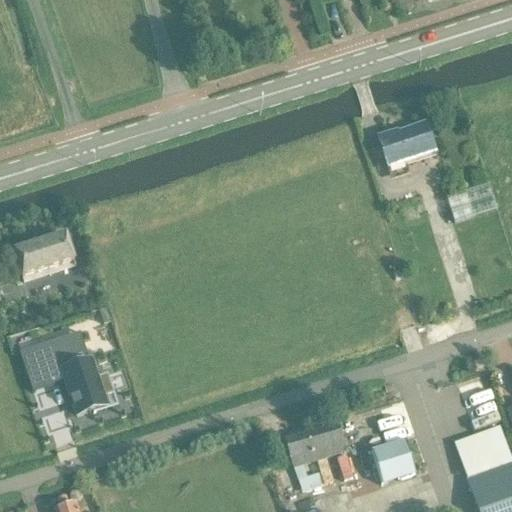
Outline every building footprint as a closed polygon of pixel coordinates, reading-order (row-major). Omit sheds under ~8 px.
[(424,126),(377,141),(387,170),(433,155),(424,126)] [(488,187),(446,200),(454,226),(496,212),(488,187)] [(335,235),(301,246),(317,295),(351,284),(335,235)] [(65,238),(13,254),(21,281),(73,265),(65,238)] [(256,269),(221,280),(237,329),(272,318),(256,269)] [(103,326),(109,323),(104,310),(98,312),(103,326)] [(59,342),(18,355),(32,396),(53,389),(52,386),(64,382),(77,419),(92,414),(93,416),(111,410),(107,398),(113,396),(107,377),(96,380),(90,362),(89,363),(68,370),(59,342)] [(314,465),(346,455),(336,426),(305,436),(314,465)] [(475,438),(453,446),(467,482),(465,483),(475,511),(511,511),(511,464),(499,429),(484,435),(475,438)] [(284,442),(293,471),(314,465),(305,436),(284,442)] [(404,444),(370,454),(381,487),(414,477),(404,444)] [(318,476),(308,479),(312,491),(322,488),(318,476)]
